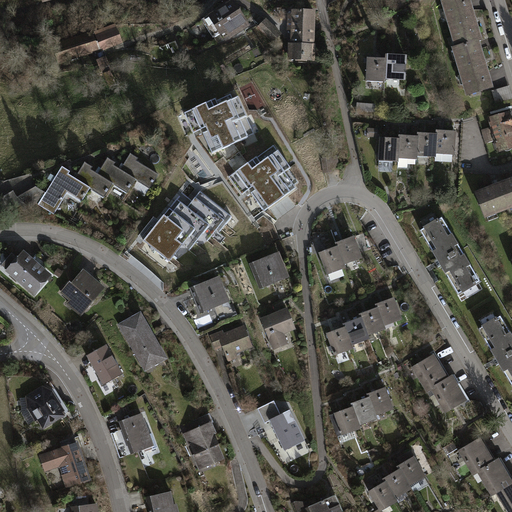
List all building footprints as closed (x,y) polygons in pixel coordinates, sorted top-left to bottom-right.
[(251,27),(233,0),(231,0),(207,15),(208,17),(202,21),(213,38),(219,35),(220,37),(226,33),(230,40),(251,27)] [(468,0),(446,0),(443,1),(457,47),(478,41),(481,41),(468,0)] [(315,45),(317,11),(293,10),(292,14),(288,14),(288,31),(291,31),(291,44),(289,43),(288,61),(316,62),(316,45),(315,45)] [(283,34),(267,18),(257,28),(273,44),(283,34)] [(93,32),(52,44),(58,65),(101,51),(101,52),(123,44),(116,24),(93,32)] [(457,47),(454,48),(468,95),(492,88),(478,41),(457,47)] [(386,59),(368,58),(367,82),(386,83),(387,81),(388,55),(387,56),(386,59)] [(408,57),(388,55),(387,81),(407,82),(408,57)] [(118,85),(106,57),(96,61),(102,74),(104,74),(110,88),(118,85)] [(216,98),(183,113),(193,135),(206,129),(208,133),(203,135),(213,155),(249,138),(240,120),(247,117),(238,97),(219,105),(216,98)] [(376,104),(357,103),(356,115),(375,116),(376,104)] [(511,120),(510,112),(489,118),(499,154),(511,150),(511,120)] [(379,129),(368,129),(368,137),(378,138),(379,129)] [(400,140),(381,139),(379,162),(400,164),(400,160),(419,162),(419,157),(425,158),(437,159),(437,155),(456,157),(458,132),(437,131),(436,134),(418,133),(418,137),(400,136),(400,140)] [(257,156),(228,177),(242,196),(253,188),(255,191),(252,194),(264,212),(297,189),(285,173),(291,168),(278,150),(261,163),(257,156)] [(138,160),(130,155),(121,170),(114,166),(116,164),(107,159),(98,174),(91,170),(93,168),(84,162),(75,178),(69,175),(71,173),(61,167),(45,193),(38,205),(54,215),(67,193),(82,203),(90,189),(104,198),(112,184),(127,193),(135,179),(150,188),(158,175),(136,162),(138,160)] [(338,156),(321,159),(323,174),(333,173),(332,169),(340,168),(338,156)] [(511,178),(475,193),(485,217),(511,206),(511,178)] [(38,205),(45,193),(35,187),(17,198),(13,191),(1,198),(0,196),(0,211),(4,210),(7,214),(20,207),(24,213),(38,205)] [(178,199),(144,242),(170,262),(183,246),(189,251),(202,235),(209,240),(216,231),(219,234),(233,217),(201,192),(188,208),(178,199)] [(443,219),(421,232),(460,298),(482,284),(443,219)] [(337,243),(318,250),(327,273),(347,265),(345,262),(363,256),(354,233),(336,240),(337,243)] [(279,249),(249,262),(260,289),(290,276),(279,249)] [(7,271),(6,272),(34,297),(53,275),(25,251),(18,259),(13,254),(2,266),(7,271)] [(69,283),(60,294),(69,301),(65,305),(81,317),(105,288),(83,271),(71,285),(69,283)] [(220,273),(189,285),(200,313),(231,300),(220,273)] [(344,325),(326,331),(334,354),(355,346),(353,343),(371,337),(369,333),(387,327),(386,324),(403,317),(395,294),(375,302),(377,305),(360,312),(361,315),(343,321),(344,325)] [(297,328),(287,306),(259,318),(273,350),(289,343),(284,333),(297,328)] [(141,312),(118,325),(145,373),(168,360),(141,312)] [(511,330),(502,313),(480,326),(511,380),(511,330)] [(223,329),(209,334),(215,351),(223,348),(228,361),(237,357),(235,352),(253,345),(244,323),(224,331),(223,329)] [(124,375),(107,346),(87,357),(103,387),(124,375)] [(435,352),(411,366),(427,393),(432,390),(445,412),(469,398),(453,372),(449,375),(435,352)] [(43,384),(26,395),(28,408),(36,420),(38,419),(44,428),(66,414),(63,410),(65,409),(53,389),(43,384)] [(352,404),(333,411),(342,434),(362,426),(361,424),(378,417),(377,414),(395,407),(386,385),(367,392),(368,395),(351,401),(352,404)] [(274,400),(257,408),(265,423),(270,421),(284,449),(305,439),(289,408),(280,412),(274,400)] [(142,412),(119,420),(131,453),(153,445),(142,412)] [(211,420),(183,433),(188,445),(190,444),(194,453),(192,454),(199,469),(226,457),(214,432),(216,431),(211,420)] [(482,435),(458,449),(473,475),(478,472),(492,495),(497,492),(497,493),(508,511),(511,511),(511,474),(500,455),(496,458),(482,435)] [(80,440),(39,454),(45,472),(60,467),(67,487),(93,478),(80,440)] [(458,448),(453,441),(443,448),(447,455),(458,448)] [(385,480),(368,490),(380,510),(398,499),(397,496),(413,487),(411,484),(427,474),(414,454),(397,464),(398,467),(383,477),(385,480)] [(171,490),(146,495),(149,511),(179,511),(177,502),(173,503),(171,490)] [(339,511),(344,510),(336,493),(310,504),(309,504),(310,505),(312,511),(339,511)] [(298,511),(310,505),(309,504),(310,504),(308,501),(296,500),(294,501),(298,511)] [(99,511),(98,502),(70,505),(71,511),(99,511)]
